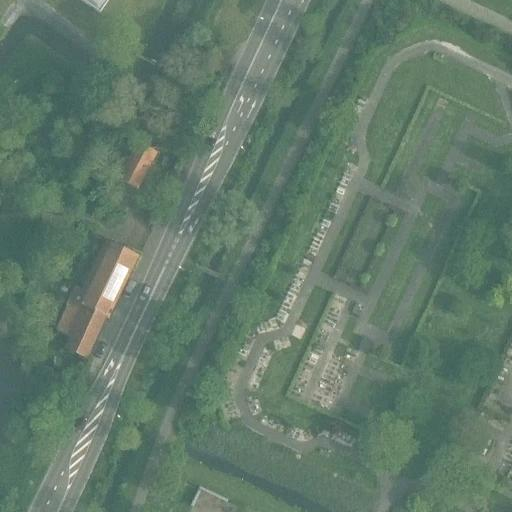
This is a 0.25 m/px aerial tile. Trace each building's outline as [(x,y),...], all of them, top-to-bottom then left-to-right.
[(79,0),(99,13),(107,0),(79,0)] [(117,164),(124,167),(117,179),(137,190),(156,153),(137,143),(133,151),(125,148),(125,147),(116,163),(117,164)] [(44,237),(66,241),(70,221),(47,217),(44,237)] [(65,349),(86,359),(105,317),(107,319),(137,256),(104,240),(70,312),(64,309),(53,333),(69,340),(65,349)] [(200,487),(190,511),(235,511),(240,502),(200,487)]
